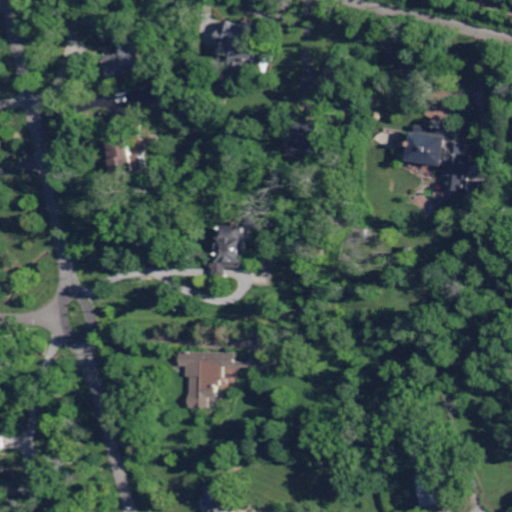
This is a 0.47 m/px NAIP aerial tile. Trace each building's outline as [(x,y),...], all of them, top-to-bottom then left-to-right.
[(276,62),(271,60),(268,73),(260,70),(256,81),(245,78),(247,69),(233,64),(237,49),(237,48),(244,25),(244,24),(247,25),(252,26),(261,29),(267,30),(264,38),(273,40),(271,49),(279,51),(276,62)] [(105,50),(102,34),(103,34),(117,31),(120,47),(105,50)] [(111,78),(107,56),(123,52),(121,41),(125,40),(138,37),(142,62),(144,72),(111,78)] [(135,152),(142,151),(143,153),(146,169),(130,172),(131,181),(119,184),(111,143),(121,141),(116,117),(141,113),(144,127),(138,128),(139,136),(132,138),(135,152)] [(323,127),(322,129),(336,132),(332,150),(326,149),(324,158),(292,151),(294,142),(283,139),(286,124),(296,126),(297,122),(323,127)] [(468,192),(450,189),(454,165),(449,164),(449,167),(436,164),(436,167),(426,165),(426,163),(413,161),(420,125),(462,133),(460,142),(473,144),(471,155),(475,156),(468,192)] [(255,226),(252,227),(252,238),(251,263),(243,263),(243,268),(230,268),(230,270),(230,277),(230,278),(219,277),(219,276),(219,270),(219,268),(216,267),(216,258),(216,257),(224,257),(225,237),(226,225),(250,226),(250,223),(252,219),(255,219),(258,221),(258,225),(255,226)] [(305,240),(293,239),(293,233),(287,232),(288,225),(306,227),(305,240)] [(414,251),(406,250),(407,242),(415,243),(414,251)] [(326,259),(309,258),(309,255),(310,249),(310,246),(327,247),(326,259)] [(254,362),(254,357),(266,357),(266,358),(280,358),(280,365),(267,365),(267,370),(254,370),(254,367),(228,367),(228,381),(225,380),(225,386),(221,386),(221,398),(213,398),(212,409),(193,408),(193,395),(194,395),(195,377),(191,377),(191,366),(184,366),(184,352),(239,353),(239,362),(254,362)] [(8,452),(0,452),(0,454),(2,454),(2,465),(8,465),(8,468),(8,471),(8,473),(2,473),(2,485),(0,485),(0,432),(8,432),(8,435),(8,441),(8,447),(8,452)] [(246,465),(238,464),(239,453),(247,454),(246,465)] [(424,508),(418,477),(430,474),(427,459),(448,455),(457,502),(424,508)] [(236,511),(213,511),(210,500),(209,495),(211,495),(209,486),(229,481),(233,493),(232,494),(236,510),(236,511)]
